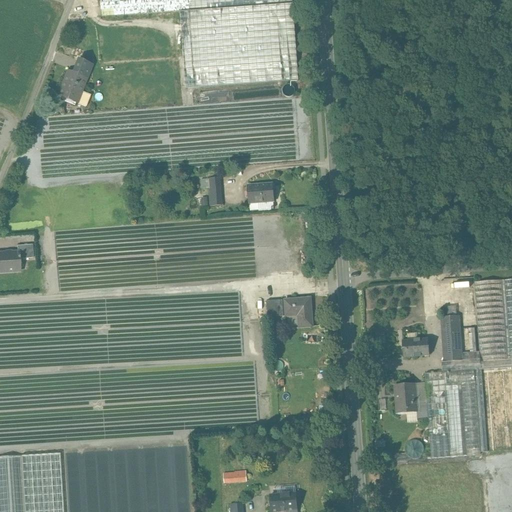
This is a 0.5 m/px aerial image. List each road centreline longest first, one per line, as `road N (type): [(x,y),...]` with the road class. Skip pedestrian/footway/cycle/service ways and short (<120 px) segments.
road 1 (tertiary): [(344,276),(324,0)]
road 2 (tertiary): [(360,511),(344,276)]
road 3 (unclassified): [(74,0),(0,188)]
road 4 (unclassified): [(344,276),(511,266)]
